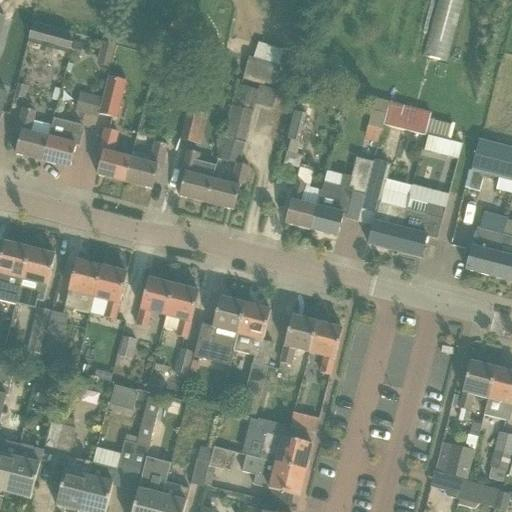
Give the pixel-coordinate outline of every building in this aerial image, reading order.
[(438,0),(425,56),(451,62),(464,0),(438,0)] [(29,43),(69,53),(74,32),(34,22),(31,34),(29,43)] [(71,56),(80,58),(84,45),(74,42),(71,56)] [(117,46),(108,44),(103,42),(96,65),(110,69),(116,48),(117,46)] [(243,77),(265,83),(274,86),(284,51),(270,46),(265,63),(253,59),(248,58),(243,77)] [(163,69),(159,85),(171,88),(175,72),(163,69)] [(127,82),(108,77),(103,99),(99,114),(117,119),(127,82)] [(212,179),(206,204),(234,211),(240,189),(244,190),(250,167),(240,164),(254,113),(253,112),(254,105),(272,109),(277,90),(259,86),(258,90),(239,85),(233,106),(231,106),(218,160),(235,165),(231,184),(212,179)] [(98,118),(99,114),(103,99),(81,93),(76,112),(98,118)] [(368,127),(382,130),(389,103),(375,99),(368,127)] [(180,136),(198,141),(204,118),(202,117),(204,107),(189,103),(186,113),(180,136)] [(431,114),(389,103),(382,130),(383,130),(384,126),(426,136),(431,114)] [(304,115),(305,110),(296,108),(296,109),(290,108),(280,151),(296,155),(306,116),(304,115)] [(16,155),(43,162),(52,126),(33,122),(36,112),(23,109),(18,131),(21,132),(16,155)] [(81,127),(72,125),(54,120),(52,126),(43,162),(70,169),(76,146),(79,147),(83,131),(81,127)] [(125,184),(133,151),(131,159),(112,154),(118,134),(106,131),(100,153),(103,154),(98,176),(125,184)] [(462,145),(445,141),(428,137),(425,151),(441,155),(458,159),(462,145)] [(471,171),(511,182),(511,149),(479,141),(471,171)] [(125,184),(152,191),(158,167),(162,168),(167,146),(154,143),(151,156),(133,151),(125,184)] [(185,174),(179,197),(206,204),(212,179),(216,167),(197,162),(199,155),(187,151),(181,173),(185,174)] [(321,192),(311,231),(338,238),(343,216),(347,217),(353,193),(365,195),(374,162),(357,158),(351,179),(343,176),(340,188),(323,184),(321,192)] [(368,246),(394,253),(408,200),(409,197),(384,190),(390,167),(374,162),(365,195),(365,196),(363,205),(376,208),(372,223),(374,224),(368,246)] [(285,225),(311,231),(321,192),(309,188),(313,171),(300,168),(298,176),(285,225)] [(441,221),(444,209),(408,200),(394,253),(421,259),(426,237),(436,240),(441,221)] [(502,236),(506,219),(485,213),(481,231),(476,229),(466,271),(491,277),(502,236)] [(511,238),(502,236),(491,277),(511,282),(511,238)] [(17,304),(30,250),(5,243),(0,262),(0,301),(16,305),(17,304)] [(44,302),(55,256),(30,250),(17,304),(35,309),(37,300),(44,302)] [(94,298),(102,268),(77,262),(65,308),(90,314),(94,298)] [(115,320),(127,274),(102,268),(94,298),(108,302),(104,318),(115,320)] [(166,317),(174,287),(148,280),(136,326),(147,329),(151,313),(166,317)] [(186,339),(199,293),(174,287),(166,317),(181,321),(176,337),(186,339)] [(220,299),(213,328),(202,325),(194,357),(207,360),(211,345),(234,351),(238,336),(246,305),(220,299)] [(259,357),(271,311),(246,305),(238,336),(234,351),(259,357)] [(26,351),(40,355),(51,312),(37,308),(26,351)] [(295,350),(310,353),(317,323),(292,317),(280,363),(291,365),(295,350)] [(320,373),(331,376),(343,330),(317,323),(310,353),(325,357),(320,373)] [(39,362),(59,367),(66,339),(47,333),(39,362)] [(120,357),(130,359),(136,340),(125,337),(120,357)] [(175,373),(186,376),(193,353),(181,349),(175,373)] [(196,374),(198,363),(192,361),(189,372),(196,374)] [(260,398),(268,367),(253,363),(245,394),(247,395),(260,398)] [(488,400),(496,370),(471,363),(458,409),(469,412),(473,396),(488,400)] [(77,373),(86,376),(89,368),(80,365),(77,373)] [(166,374),(168,368),(155,365),(154,370),(166,374)] [(484,416),(498,420),(510,423),(511,412),(511,373),(496,370),(488,400),(484,416)] [(138,392),(115,387),(110,406),(133,411),(138,392)] [(162,401),(149,398),(137,445),(131,469),(144,473),(162,401)] [(304,431),(308,417),(294,413),(291,428),(304,431)] [(46,448),(58,451),(65,426),(64,425),(66,418),(55,415),(54,423),(52,422),(46,448)] [(257,432),(266,434),(260,459),(307,471),(313,446),(285,439),(288,427),(260,419),(257,432)] [(473,423),(470,435),(478,438),(482,426),(473,423)] [(73,428),(65,426),(58,451),(70,454),(76,428),(73,428)] [(489,479),(503,482),(511,449),(511,436),(500,433),(491,467),(489,479)] [(0,439),(0,492),(8,495),(20,445),(0,439)] [(131,469),(137,445),(136,444),(124,441),(118,466),(131,469)] [(20,445),(8,495),(31,501),(45,451),(20,445)] [(434,473),(466,481),(467,482),(475,452),(450,446),(450,449),(441,447),(434,473)] [(203,487),(204,484),(205,485),(214,450),(200,447),(191,485),(203,487)] [(214,448),(214,450),(205,485),(211,486),(216,468),(222,470),(227,451),(214,448)] [(253,486),(300,497),(307,471),(260,459),(246,455),(242,472),(256,476),(253,486)] [(56,507),(75,511),(81,511),(94,464),(69,457),(56,507)] [(106,511),(113,484),(117,470),(94,464),(81,511),(106,511)] [(466,481),(434,473),(430,488),(449,493),(447,498),(460,501),(466,481)] [(133,511),(158,511),(165,484),(142,478),(133,511)] [(494,509),(499,490),(467,482),(466,481),(460,501),(459,506),(475,510),(479,505),(494,509)] [(184,511),(190,490),(165,484),(158,511),(184,511)] [(505,511),(510,496),(500,493),(495,511),(498,511),(505,511)]
